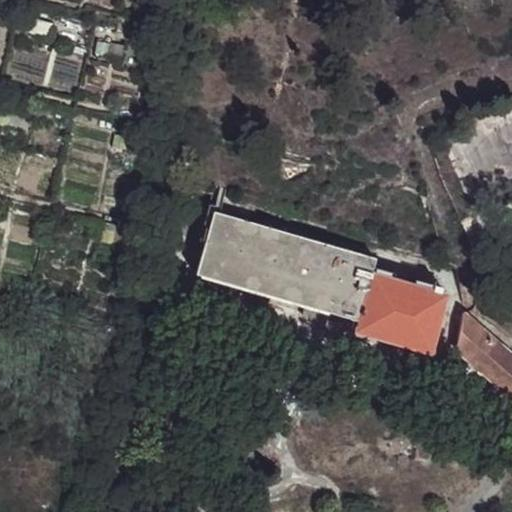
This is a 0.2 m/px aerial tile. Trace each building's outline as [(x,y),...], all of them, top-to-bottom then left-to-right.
[(26,31),(29,19),(17,15),(14,27),(26,31)] [(101,54),(104,42),(90,39),(88,52),(101,54)] [(118,147),(121,136),(108,132),(106,144),(118,147)] [(511,211),(465,236),(472,254),(511,233),(511,211)] [(311,308),(322,311),(355,321),(369,273),(373,258),(210,212),(192,273),(302,305),(311,308)] [(107,241),(110,229),(97,226),(94,239),(107,241)] [(443,294),(369,273),(355,321),(351,332),(427,354),(443,294)] [(319,323),(322,311),(311,308),(302,305),(299,316),(319,323)] [(452,350),(508,400),(511,396),(511,358),(463,313),(452,350)]
